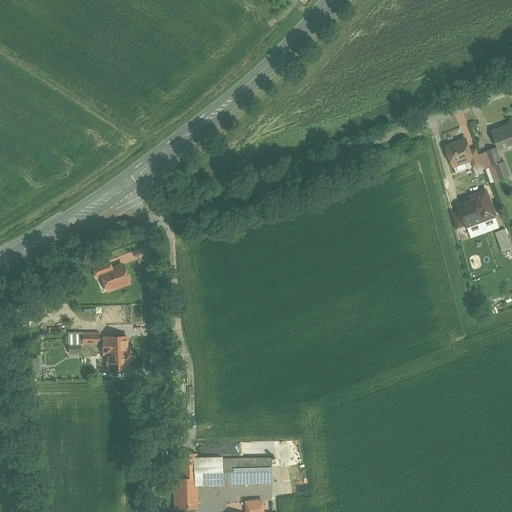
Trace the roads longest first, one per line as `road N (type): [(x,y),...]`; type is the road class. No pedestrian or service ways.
road 1 (unclassified): [(511,91),(150,226)]
road 2 (tertiary): [(150,226),(158,511)]
road 3 (primary): [(122,193),(236,98),(331,0)]
road 4 (primary): [(0,269),(122,193)]
